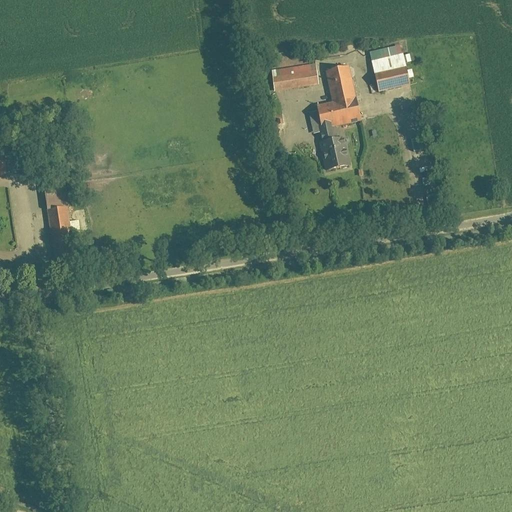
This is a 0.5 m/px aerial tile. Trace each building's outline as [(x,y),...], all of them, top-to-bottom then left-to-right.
[(400,46),(370,53),(379,93),(409,86),(400,46)] [(269,72),(272,94),(318,88),(316,66),(269,72)] [(319,146),(324,178),(351,174),(345,141),(336,143),(334,130),(360,126),(351,70),(326,74),(332,106),(317,108),(323,145),(319,146)] [(42,180),(46,214),(67,211),(72,210),(68,177),(42,180)] [(46,214),(54,268),(75,264),(67,211),(46,214)]
